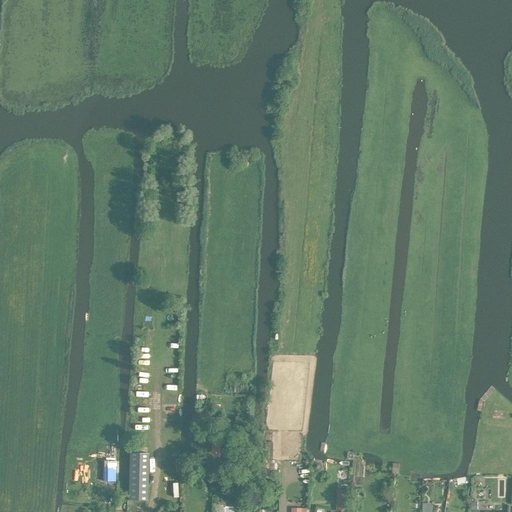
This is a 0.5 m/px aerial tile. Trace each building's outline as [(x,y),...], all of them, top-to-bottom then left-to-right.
[(210,427),(211,410),(201,410),(200,426),(210,427)] [(220,441),(212,441),(211,458),(219,458),(220,441)] [(146,498),(147,453),(128,452),(127,498),(146,498)] [(257,469),(258,469),(257,487),(264,487),(264,477),(276,477),(276,469),(277,469),(277,463),(257,463),(257,469)] [(115,480),(115,467),(103,467),(103,480),(115,480)] [(347,510),(348,490),(337,489),(336,509),(347,510)]
